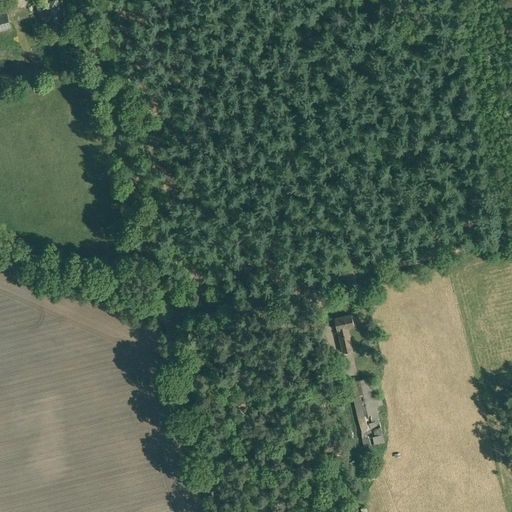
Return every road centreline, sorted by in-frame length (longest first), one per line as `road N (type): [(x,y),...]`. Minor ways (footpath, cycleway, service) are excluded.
road 1 (track): [(166,314),(511,236)]
road 2 (track): [(162,302),(83,0)]
road 3 (track): [(220,511),(166,314)]
road 4 (track): [(0,244),(166,314)]
